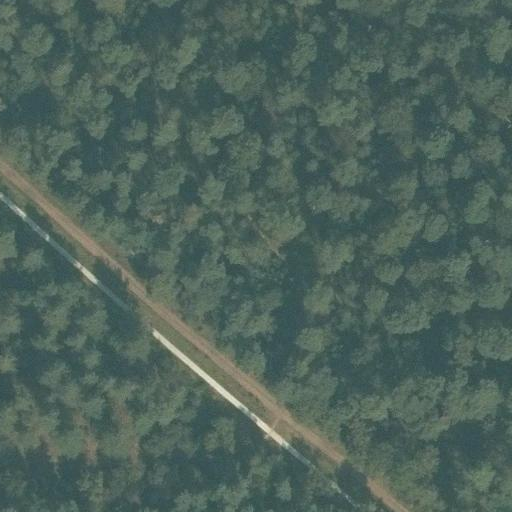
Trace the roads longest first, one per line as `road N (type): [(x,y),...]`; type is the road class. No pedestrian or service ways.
road 1 (track): [(392,511),(0,162)]
road 2 (track): [(0,471),(244,454),(300,434)]
road 3 (track): [(511,432),(300,434)]
